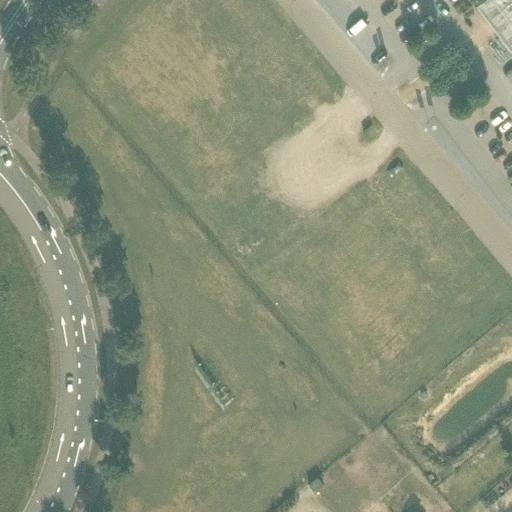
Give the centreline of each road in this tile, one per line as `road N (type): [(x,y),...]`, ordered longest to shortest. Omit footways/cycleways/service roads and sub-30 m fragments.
road 1 (secondary): [(47,511),(74,436),(79,370),(70,304),(46,242),(10,186)]
road 2 (unclassified): [(511,261),(288,0)]
